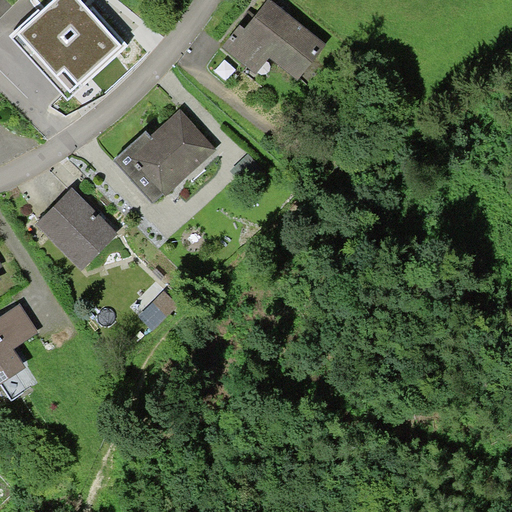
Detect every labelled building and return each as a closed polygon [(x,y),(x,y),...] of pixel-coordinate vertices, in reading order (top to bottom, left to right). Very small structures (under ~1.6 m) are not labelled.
[(90,10),(80,0),(53,0),(41,11),(39,9),(10,35),(67,100),(128,46),(93,6),(90,10)] [(327,44),(270,0),(267,0),(245,28),(240,24),(222,47),(257,75),(270,58),(298,80),(327,44)] [(146,130),(113,160),(152,203),(163,193),(166,196),(217,150),(180,109),(150,135),(146,130)] [(119,233),(72,187),(36,224),(82,270),(119,233)] [(178,306),(164,291),(139,315),(153,329),(178,306)] [(38,333),(20,304),(0,317),(0,384),(26,368),(13,349),(38,333)]
